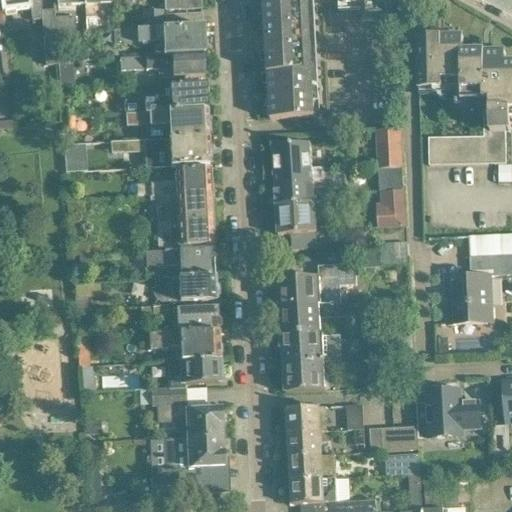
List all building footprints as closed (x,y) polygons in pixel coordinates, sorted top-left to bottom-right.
[(0,0),(0,11),(0,15),(30,11),(32,22),(42,21),(42,13),(40,0),(0,0)] [(164,0),(165,13),(201,11),(200,0),(164,0)] [(273,0),(274,6),(259,6),(259,18),(266,18),(266,29),(260,29),(260,42),(266,41),(267,53),(261,53),(262,64),(268,64),(268,76),(262,76),(263,87),(269,87),(269,98),(263,99),(264,110),(270,110),(271,122),(315,120),(309,0),(344,0),(345,8),(368,7),(368,19),(394,18),(392,0),(273,0)] [(54,12),(42,13),(42,21),(43,37),(55,36),(57,36),(55,19),(54,12)] [(165,30),(165,18),(164,12),(142,14),(143,31),(165,30)] [(201,17),(165,18),(165,30),(201,28),(201,17)] [(75,18),(55,19),(57,36),(76,35),(75,18)] [(3,24),(0,24),(0,87),(10,86),(3,24)] [(165,30),(143,31),(114,32),(114,47),(154,46),(154,58),(145,58),(145,59),(203,56),(203,54),(206,52),(205,45),(202,41),(201,28),(165,30)] [(55,36),(43,37),(46,67),(57,67),(55,36)] [(66,36),(58,36),(59,52),(67,52),(66,36)] [(462,38),(417,38),(418,91),(459,90),(459,104),(481,103),(482,139),(426,140),(427,167),(505,165),(504,133),(509,133),(509,129),(511,129),(511,65),(504,65),(504,53),(462,54),(462,38)] [(145,59),(119,61),(119,73),(128,72),(145,71),(145,73),(158,72),(159,81),(172,80),(204,78),(203,56),(145,59)] [(161,101),(125,104),(125,115),(145,114),(206,111),(205,87),(160,90),(161,101)] [(206,111),(145,114),(146,142),(207,139),(206,111)] [(74,118),(62,119),(63,133),(75,133),(74,118)] [(14,122),(0,123),(0,131),(15,130),(14,122)] [(401,131),(377,132),(379,171),(391,170),(403,169),(401,131)] [(209,168),(207,139),(146,142),(143,142),(145,171),(209,168)] [(272,147),(275,178),(275,189),(313,187),(313,184),(324,183),(324,176),(325,176),(325,175),(325,173),(313,174),(311,144),(272,147)] [(72,147),(63,147),(65,175),(74,174),(73,161),(82,160),(81,150),(72,151),(72,147)] [(404,192),(403,169),(391,170),(392,193),(404,192)] [(137,186),(137,199),(150,198),(150,197),(210,194),(209,171),(175,173),(175,184),(150,185),(137,186)] [(75,202),(74,174),(65,175),(67,203),(75,202)] [(345,189),(344,175),(344,174),(325,175),(325,176),(324,176),(324,183),(313,184),(313,187),(275,189),(275,190),(276,207),(315,205),(332,203),(331,191),(345,189)] [(404,192),(385,194),(388,230),(406,229),(404,192)] [(211,222),(210,194),(150,197),(150,198),(150,203),(159,202),(160,225),(211,222)] [(84,202),(68,203),(69,217),(85,216),(84,202)] [(317,235),(315,205),(276,207),(278,238),(292,237),(317,235)] [(212,247),(211,222),(160,225),(159,225),(160,248),(179,247),(179,249),(212,247)] [(318,251),(317,235),(292,237),(293,253),(318,251)] [(492,238),(470,239),(470,248),(493,246),(492,238)] [(72,246),(72,257),(85,256),(89,256),(88,245),(72,246)] [(408,245),(381,246),(382,269),(409,268),(408,245)] [(212,251),(146,254),(146,270),(180,268),(180,279),(214,277),(212,251)] [(490,324),(487,277),(511,275),(511,255),(467,258),(468,277),(442,278),(444,326),(490,324)] [(320,281),(281,283),(282,310),(325,308),(341,307),(340,288),(355,288),(355,280),(355,270),(355,268),(320,269),(320,281)] [(215,303),(214,277),(180,279),(180,280),(166,280),(160,282),(157,284),(155,286),(154,292),(155,298),(157,303),(161,304),(169,306),(215,303)] [(47,290),(49,290),(48,284),(38,285),(39,291),(29,292),(29,301),(48,299),(47,290)] [(75,298),(88,298),(87,285),(75,286),(75,298)] [(283,319),(281,321),(281,329),(283,331),(284,338),(321,336),(320,323),(352,321),(352,306),(341,307),(325,308),(282,310),(283,319)] [(172,311),(173,335),(217,333),(216,309),(172,311)] [(78,338),(97,337),(96,321),(77,324),(78,338)] [(219,360),(217,333),(173,335),(148,337),(149,353),(168,352),(168,350),(171,349),(172,363),(177,363),(219,360)] [(340,339),(322,339),(322,337),(321,337),(321,336),(284,338),(284,340),(282,342),(282,351),(284,353),(285,367),(323,365),(323,367),(345,366),(345,358),(340,358),(340,339)] [(89,340),(78,341),(80,370),(89,369),(88,357),(90,357),(89,340)] [(219,363),(219,360),(177,363),(178,387),(220,385),(219,374),(222,372),(222,366),(219,363)] [(332,376),(346,375),(345,366),(323,367),(323,365),(285,367),(286,382),(283,384),(284,391),(286,393),(286,396),(329,394),(328,379),(324,379),(324,369),(331,368),(332,376)] [(81,371),(83,395),(95,394),(94,370),(81,371)] [(437,394),(428,394),(430,428),(418,429),(419,441),(462,439),(461,431),(480,430),(479,406),(460,407),(459,393),(451,393),(450,389),(437,390),(437,394)] [(186,424),(187,441),(222,439),(221,410),(207,410),(206,391),(133,393),(133,407),(140,406),(140,407),(151,406),(151,409),(157,409),(157,425),(186,424)] [(363,407),(347,408),(348,432),(356,432),(365,432),(363,407)] [(327,434),(325,409),(287,411),(289,436),(321,434),(327,434)] [(509,428),(494,428),(495,458),(510,458),(509,428)] [(419,452),(418,429),(406,430),(407,453),(418,452),(419,452)] [(396,454),(395,430),(382,431),(383,454),(396,454)] [(407,453),(406,430),(395,430),(396,454),(407,453)] [(383,454),(382,431),(369,431),(370,455),(383,454)] [(365,446),(365,432),(356,432),(356,447),(365,446)] [(322,458),(321,434),(289,436),(290,459),(322,458)] [(224,469),(223,459),(222,439),(187,441),(167,442),(169,499),(210,496),(208,471),(224,469)] [(420,467),(419,452),(418,452),(418,456),(385,458),(386,478),(409,477),(420,477),(419,467),(420,467)] [(322,458),(290,459),(291,483),(336,481),(335,457),(322,458)] [(421,496),(420,477),(409,477),(411,501),(421,501),(422,501),(421,496)] [(457,479),(425,481),(426,511),(459,510),(457,479)] [(336,494),(336,481),(291,483),(292,508),(328,506),(328,511),(380,511),(380,503),(376,503),(376,502),(344,504),(344,493),(336,494)]
